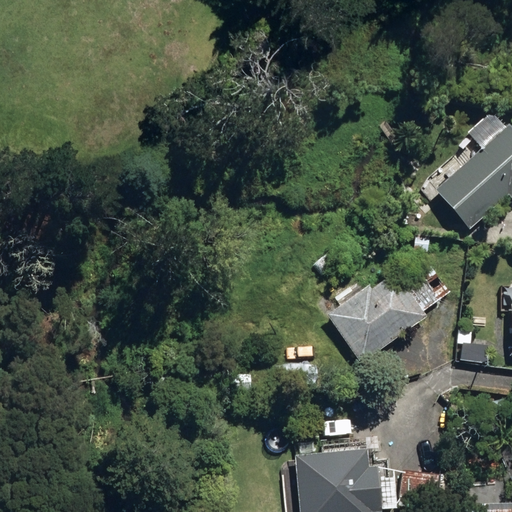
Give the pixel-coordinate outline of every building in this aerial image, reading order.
[(445,212),(468,235),(506,198),(511,204),(511,138),(505,132),(503,134),(496,127),(465,156),(471,162),(430,203),(442,215),(445,212)] [(370,251),(377,262),(393,252),(385,240),(370,251)] [(325,320),(360,368),(425,321),(421,316),(448,297),(423,262),(396,282),(393,277),(370,294),(367,290),(325,320)] [(439,332),(456,333),(457,306),(441,305),(439,332)] [(458,363),(484,367),(485,350),(460,347),(458,363)] [(275,372),(275,391),(316,391),(316,371),(275,372)] [(154,378),(154,395),(214,393),(214,376),(154,378)] [(295,459),(298,511),(394,511),(392,478),(376,479),(375,472),(369,472),(368,455),(295,459)] [(396,511),(397,511),(434,511),(439,479),(401,474),(396,511)] [(437,511),(453,511),(454,502),(439,500),(437,511)]
